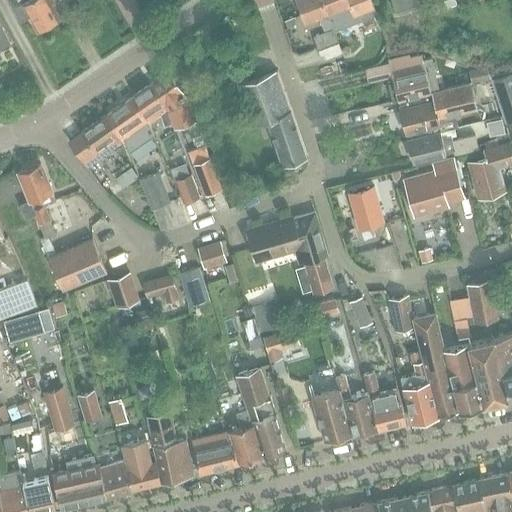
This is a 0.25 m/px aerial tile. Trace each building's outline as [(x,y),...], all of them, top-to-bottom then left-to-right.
[(9,0),(20,20),(29,15),(37,29),(60,17),(50,0),(9,0)] [(248,46),(266,40),(252,0),(239,0),(233,4),(248,46)] [(323,30),(332,26),(322,0),(295,0),(304,21),(320,14),(322,18),(319,19),(323,30)] [(322,0),(332,26),(374,11),(370,0),(322,0)] [(393,0),(397,11),(421,4),(419,0),(393,0)] [(373,16),(363,19),(366,29),(376,25),(373,16)] [(293,18),(285,21),(287,27),(295,24),(293,18)] [(332,29),(313,36),(322,59),(341,52),(332,29)] [(399,99),(439,89),(431,57),(423,59),(422,54),(390,62),(399,99)] [(486,65),(470,69),(473,81),(489,78),(486,65)] [(187,96),(186,95),(169,70),(150,83),(167,109),(172,122),(174,126),(195,118),(187,96)] [(282,163),(307,155),(277,70),(235,84),(248,123),(266,117),(282,163)] [(511,74),(497,80),(511,123),(511,74)] [(420,135),(454,127),(458,126),(453,106),(474,100),(469,82),(439,89),(399,99),(401,107),(400,108),(405,132),(419,129),(420,135)] [(164,126),(172,122),(167,109),(150,83),(131,96),(148,122),(160,114),(164,126)] [(156,133),(148,122),(131,96),(106,113),(123,140),(131,151),(156,133)] [(87,165),(123,140),(106,113),(69,139),(87,165)] [(502,119),(493,121),(496,132),(505,130),(502,119)] [(446,154),(445,153),(449,152),(449,151),(455,150),(456,154),(479,149),(475,134),(452,140),(451,136),(456,135),(454,127),(420,135),(408,138),(413,162),(446,154)] [(508,132),(497,137),(499,144),(511,141),(508,132)] [(207,145),(218,177),(235,171),(223,139),(207,145)] [(498,165),(511,160),(511,146),(511,141),(499,144),(484,149),(486,156),(468,161),(478,196),(505,189),(498,165)] [(404,178),(414,215),(447,205),(446,201),(463,196),(452,157),(433,163),(435,169),(404,178)] [(193,164),(204,193),(220,187),(209,158),(193,164)] [(44,205),(56,200),(40,162),(18,171),(39,223),(42,230),(53,226),(44,205)] [(366,165),(366,176),(386,176),(386,165),(366,165)] [(129,166),(121,170),(127,181),(135,176),(129,166)] [(183,200),(198,195),(189,170),(174,176),(183,200)] [(398,170),(391,171),(393,180),(400,178),(398,170)] [(139,178),(151,208),(170,201),(158,171),(139,178)] [(373,185),(348,192),(358,228),(383,220),(373,185)] [(304,262),(323,256),(323,254),(327,252),(315,210),(292,217),(291,216),(247,229),(257,260),(298,247),(302,260),(304,259),(304,262)] [(93,238),(56,253),(49,236),(56,234),(53,226),(42,230),(44,236),(40,238),(49,256),(63,290),(107,271),(93,238)] [(437,246),(448,241),(443,228),(432,232),(437,246)] [(220,240),(198,247),(204,268),(226,261),(220,240)] [(238,249),(243,266),(252,264),(247,246),(238,249)] [(429,246),(419,249),(421,260),(432,257),(429,246)] [(314,293),(332,287),(323,256),(304,262),(314,293)] [(199,266),(179,273),(187,298),(207,292),(199,266)] [(128,270),(107,278),(117,307),(138,300),(128,270)] [(172,273),(143,282),(147,295),(164,290),(166,300),(178,297),(172,273)] [(27,278),(0,287),(0,317),(37,304),(27,278)] [(468,324),(498,318),(491,280),(467,284),(469,296),(473,317),(467,318),(468,324)] [(356,296),(356,282),(339,283),(339,296),(356,296)] [(350,300),(361,326),(372,321),(361,295),(350,300)] [(408,295),(390,299),(396,330),(414,326),(408,295)] [(470,336),(468,324),(467,318),(473,317),(469,296),(451,299),(459,338),(470,336)] [(335,297),(317,303),(320,316),(339,311),(335,297)] [(277,299),(255,305),(264,333),(286,326),(277,299)] [(63,300),(52,304),(56,316),(67,313),(63,300)] [(39,308),(4,318),(10,338),(44,328),(39,308)] [(435,312),(413,317),(423,361),(438,415),(458,410),(448,368),(447,365),(444,352),(443,349),(446,349),(445,343),(442,344),(435,312)] [(256,317),(244,320),(249,339),(261,335),(256,317)] [(295,325),(263,335),(270,360),(283,356),(280,348),(299,342),(295,325)] [(511,332),(467,344),(471,359),(482,404),(508,398),(503,373),(511,370),(511,332)] [(458,410),(482,404),(471,359),(467,344),(446,349),(443,349),(444,352),(447,365),(458,410)] [(412,422),(438,415),(423,361),(414,363),(416,373),(400,377),(406,396),(412,422)] [(248,409),(263,456),(286,449),(275,413),(276,413),(271,396),(269,397),(260,366),(237,374),(248,409)] [(511,370),(503,373),(508,398),(511,396),(511,370)] [(368,392),(378,430),(406,424),(398,389),(377,393),(376,389),(379,389),(374,371),(364,374),(368,392)] [(378,430),(368,392),(352,396),(346,374),(344,375),(343,374),(337,376),(353,435),(353,436),(378,430)] [(325,441),(353,435),(337,376),(336,376),(339,387),(312,395),(325,441)] [(56,429),(72,424),(62,386),(45,391),(56,429)] [(102,414),(95,388),(77,393),(84,419),(102,414)] [(214,394),(204,396),(206,406),(216,404),(214,394)] [(127,420),(120,397),(109,401),(116,424),(127,420)] [(238,463),(263,456),(248,409),(235,413),(240,428),(229,432),(228,430),(227,431),(238,463)] [(162,482),(194,474),(186,437),(176,439),(170,410),(147,416),(157,461),(162,482)] [(11,423),(0,425),(0,432),(0,434),(13,431),(11,423)] [(50,428),(39,431),(43,449),(54,446),(50,428)] [(200,473),(238,463),(227,431),(192,438),(200,473)] [(38,433),(30,434),(32,450),(40,449),(38,433)] [(15,437),(2,439),(5,455),(17,453),(15,437)] [(151,462),(149,454),(145,438),(122,443),(126,460),(124,461),(131,490),(160,483),(156,461),(151,462)] [(35,468),(46,465),(42,450),(31,453),(35,468)] [(106,497),(131,490),(124,461),(100,467),(99,463),(98,463),(106,497)] [(60,507),(106,497),(98,463),(52,473),(60,507)] [(0,500),(2,511),(29,511),(20,469),(0,472),(0,500)] [(26,470),(20,471),(20,469),(29,511),(40,511),(55,509),(48,476),(28,481),(26,470)] [(511,511),(511,493),(508,473),(479,478),(487,511),(511,511)] [(487,511),(479,478),(453,484),(458,511),(487,511)] [(432,511),(458,511),(453,484),(428,490),(432,511)] [(432,511),(428,490),(361,504),(362,511),(432,511)]
